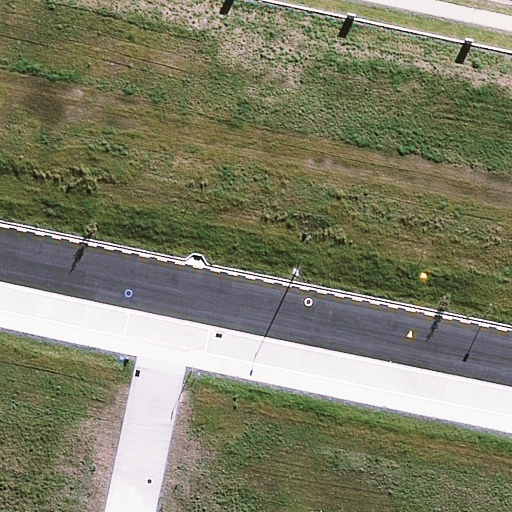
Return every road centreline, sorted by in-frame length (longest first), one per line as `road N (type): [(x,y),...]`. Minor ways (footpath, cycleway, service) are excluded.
road 1 (residential): [(0,244),(511,357)]
road 2 (residential): [(131,511),(162,362)]
